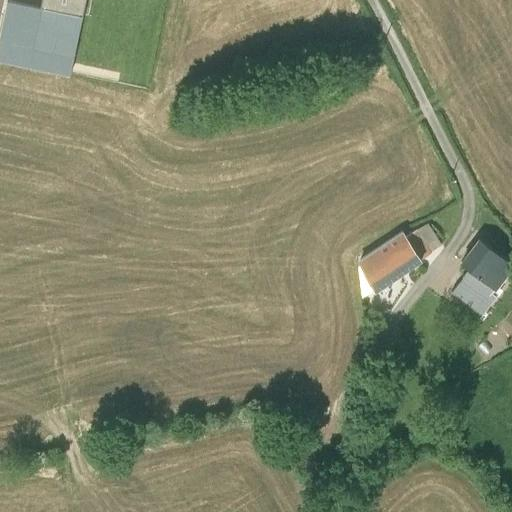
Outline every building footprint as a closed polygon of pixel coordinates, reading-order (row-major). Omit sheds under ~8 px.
[(83,13),(42,5),(18,0),(8,0),(0,38),(0,52),(68,65),(83,13)] [(42,0),(42,5),(83,13),(85,0),(137,0),(139,0),(42,0)] [(429,219),(407,233),(421,256),(444,242),(429,219)] [(407,233),(402,227),(359,257),(376,287),(421,256),(407,233)] [(511,262),(479,234),(461,258),(470,265),(496,285),(511,262)] [(496,285),(470,265),(453,287),(479,307),(496,285)]
